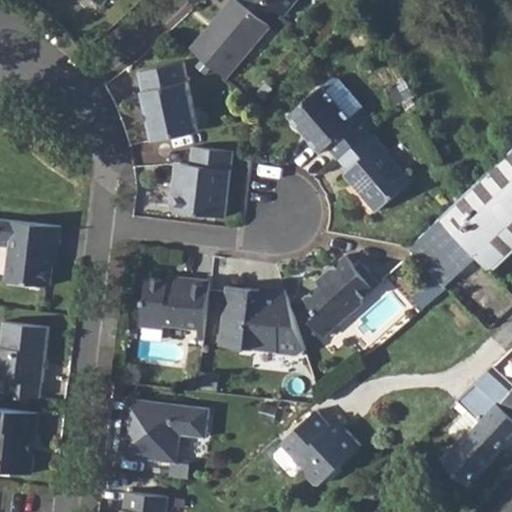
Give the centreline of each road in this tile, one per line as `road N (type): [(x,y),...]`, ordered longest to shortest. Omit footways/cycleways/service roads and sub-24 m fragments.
road 1 (residential): [(102,226),(65,511)]
road 2 (residential): [(102,226),(245,242),(289,214)]
road 3 (residential): [(179,0),(57,94)]
road 4 (residential): [(57,94),(94,123),(110,160),(102,226)]
